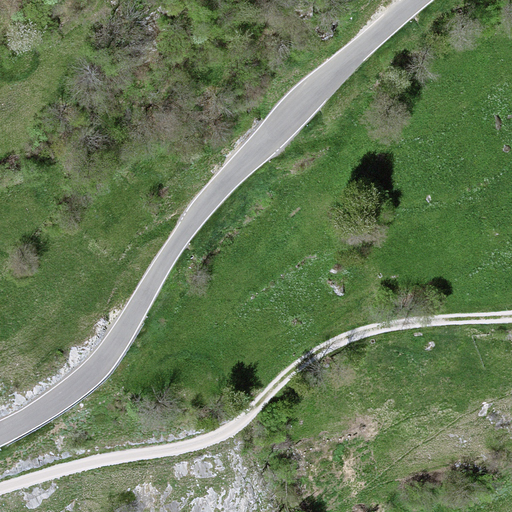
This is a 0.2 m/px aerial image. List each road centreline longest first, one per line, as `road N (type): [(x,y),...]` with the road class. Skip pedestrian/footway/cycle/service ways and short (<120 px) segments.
road 1 (tertiary): [(0,433),(52,404),(104,359),(222,184),(417,0)]
road 2 (track): [(511,316),(420,321),(343,338),(307,357),(221,434),(0,488)]
